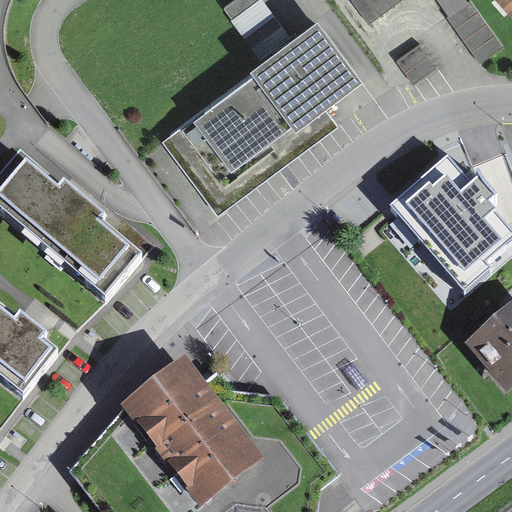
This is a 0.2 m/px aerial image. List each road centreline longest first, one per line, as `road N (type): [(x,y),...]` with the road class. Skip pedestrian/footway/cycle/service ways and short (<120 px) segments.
road 1 (residential): [(511,102),(461,106),(401,129),(210,274)]
road 2 (residential): [(59,0),(46,25),(52,64),(210,274)]
road 3 (residential): [(210,274),(111,365),(0,510)]
